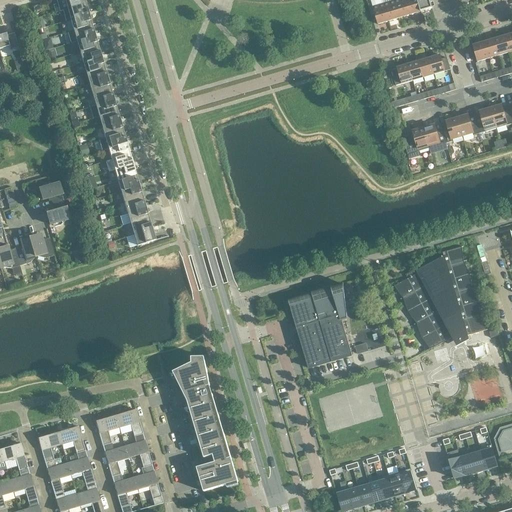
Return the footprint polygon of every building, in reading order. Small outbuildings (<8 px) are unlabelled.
[(67,10),(85,5),(83,0),(60,0),(56,1),(59,12),(63,11),(67,10)] [(384,4),(389,22),(399,19),(394,1),(393,0),(389,0),(391,2),(384,4)] [(399,19),(410,15),(405,0),(397,0),(394,1),(399,19)] [(405,0),(410,15),(421,12),(417,0),(405,0)] [(417,0),(421,12),(432,9),(429,0),(417,0)] [(378,25),(389,22),(384,4),(373,7),(378,25)] [(88,15),(85,5),(67,10),(63,11),(66,22),(70,21),(88,15)] [(70,21),(73,31),(91,26),(88,15),(70,21)] [(91,26),(73,31),(68,33),(71,44),(77,42),(95,37),(91,26)] [(4,28),(0,28),(0,49),(9,47),(10,50),(18,48),(14,33),(6,36),(4,28)] [(77,42),(80,53),(98,48),(95,37),(77,42)] [(494,40),(499,56),(510,53),(505,37),(494,40)] [(483,43),(488,59),(499,56),(494,40),(483,43)] [(488,59),(483,43),(472,46),(477,62),(488,59)] [(101,58),(98,48),(80,53),(83,64),(101,58)] [(440,56),(429,59),(434,75),(450,70),(447,58),(441,60),(440,56)] [(86,74),(104,69),(101,58),(83,64),(86,74)] [(434,75),(429,59),(418,62),(423,78),(434,75)] [(18,73),(25,71),(28,70),(25,60),(15,63),(18,73)] [(423,78),(418,62),(408,65),(413,82),(423,78)] [(413,82),(408,65),(397,68),(397,69),(391,71),(396,86),(401,85),(413,82)] [(104,69),(86,74),(80,76),(83,87),(89,85),(107,80),(104,69)] [(64,87),(71,84),(68,77),(61,80),(64,87)] [(110,91),(107,80),(89,85),(92,96),(110,91)] [(114,101),(110,91),(92,96),(96,107),(114,101)] [(115,99),(116,108),(122,107),(123,111),(130,110),(129,98),(115,99)] [(114,101),(96,107),(90,108),(93,119),(99,117),(117,112),(114,101)] [(501,106),(490,109),(496,129),(511,124),(511,120),(509,112),(504,114),(501,106)] [(75,118),(86,115),(84,108),(73,110),(75,118)] [(480,134),(496,129),(490,109),(479,112),(482,120),(476,122),(480,134)] [(117,112),(99,117),(102,128),(120,123),(117,112)] [(457,119),(462,137),(473,134),(474,136),(480,134),(476,122),(470,124),(468,116),(467,116),(457,119)] [(442,132),(446,144),(452,142),(451,140),(462,137),(457,119),(446,122),(448,130),(442,132)] [(120,123),(102,128),(105,139),(123,134),(120,123)] [(434,126),(423,129),(429,149),(446,144),(442,132),(437,134),(434,126)] [(404,140),(403,139),(407,155),(429,149),(423,129),(412,132),(415,140),(409,142),(408,139),(404,140)] [(105,139),(99,141),(102,151),(108,150),(126,144),(123,134),(105,139)] [(126,144),(108,150),(111,160),(129,155),(126,144)] [(85,145),(79,147),(82,157),(88,155),(85,145)] [(106,162),(109,173),(115,171),(133,166),(129,155),(111,160),(106,162)] [(133,166),(115,171),(118,182),(136,177),(133,166)] [(14,174),(16,182),(24,179),(22,172),(14,174)] [(136,177),(118,182),(121,193),(139,187),(136,177)] [(61,195),(58,184),(56,185),(48,183),(47,188),(39,190),(42,200),(49,198),(51,206),(63,202),(61,195)] [(139,187),(121,193),(124,203),(142,198),(139,187)] [(142,198),(124,203),(127,214),(145,209),(142,198)] [(69,220),(66,209),(65,209),(63,202),(51,206),(53,213),(47,215),(50,225),(57,223),(61,226),(66,220),(69,220)] [(145,209),(127,214),(130,225),(148,219),(145,209)] [(148,219),(130,225),(134,236),(152,230),(148,219)] [(152,230),(134,236),(137,247),(155,241),(152,230)] [(0,235),(0,266),(1,268),(3,268),(11,269),(19,267),(14,250),(9,252),(3,234),(0,235)] [(54,256),(50,240),(42,242),(40,235),(30,238),(36,258),(36,257),(37,257),(44,259),(46,258),(46,259),(54,256)] [(22,248),(14,250),(19,267),(29,264),(34,259),(36,258),(36,257),(36,258),(30,238),(20,241),(22,248)] [(421,269),(417,271),(418,274),(414,276),(412,272),(405,275),(408,279),(394,287),(403,298),(403,299),(408,312),(408,313),(416,324),(417,324),(421,338),(422,338),(430,349),(430,350),(452,338),(456,347),(469,341),(467,337),(486,331),(486,330),(480,318),(480,317),(478,303),(472,290),(472,289),(470,276),(470,275),(464,262),(462,248),(461,247),(442,253),(443,257),(427,266),(426,263),(420,265),(421,269)] [(80,255),(74,257),(76,264),(82,262),(80,255)] [(331,362),(352,356),(341,320),(347,318),(345,303),(349,301),(347,294),(344,294),(343,285),(332,289),(332,287),(311,293),(312,295),(288,302),(308,369),(331,362)] [(477,356),(486,353),(483,344),(474,347),(477,356)] [(365,345),(356,348),(358,355),(367,352),(365,345)] [(204,492),(238,482),(212,395),(209,396),(206,388),(210,387),(204,358),(191,358),(194,358),(195,362),(173,373),(184,394),(188,393),(190,402),(188,402),(190,411),(193,410),(196,422),(194,423),(198,439),(201,438),(204,449),(202,450),(204,459),(213,456),(215,463),(197,469),(204,492)] [(143,435),(136,410),(115,416),(119,428),(130,425),(134,437),(143,435)] [(115,416),(95,422),(103,447),(111,444),(108,431),(119,428),(115,416)] [(502,453),(511,449),(511,424),(500,428),(494,439),(498,452),(502,451),(502,453)] [(78,427),(58,433),(61,445),(73,442),(76,454),(85,452),(78,427)] [(58,433),(38,439),(45,464),(54,461),(50,448),(61,445),(58,433)] [(145,441),(125,447),(128,459),(139,456),(143,468),(143,469),(152,466),(145,442),(146,442),(145,441)] [(15,459),(21,478),(30,475),(20,444),(0,450),(4,462),(15,459)] [(117,462),(128,459),(125,447),(124,447),(118,449),(104,453),(104,454),(105,454),(112,478),(121,475),(117,462)] [(481,451),(487,470),(498,467),(492,447),(481,451)] [(487,470),(481,451),(471,454),(476,473),(487,470)] [(476,473),(471,454),(460,457),(466,476),(476,473)] [(466,476),(460,457),(449,460),(455,479),(466,476)] [(88,458),(67,464),(71,476),(82,473),(85,486),(94,483),(87,459),(88,459),(88,458)] [(47,470),(56,467),(54,461),(45,464),(47,470)] [(59,479),(71,476),(67,464),(56,467),(47,470),(46,470),(46,471),(47,471),(54,495),(63,492),(59,479)] [(141,469),(143,476),(154,472),(152,466),(143,469),(143,468),(141,469)] [(400,475),(405,494),(416,491),(411,471),(400,475)] [(155,472),(154,472),(143,476),(134,478),(137,490),(148,487),(152,500),(161,497),(154,473),(155,473),(155,472)] [(21,478),(9,481),(13,493),(24,490),(28,502),(37,500),(30,476),(31,476),(30,475),(21,478)] [(405,494),(400,475),(389,478),(395,497),(405,494)] [(113,485),(114,485),(121,509),(130,506),(126,493),(137,490),(134,478),(113,484),(113,485)] [(389,478),(379,481),(384,500),(395,497),(389,478)] [(13,493),(9,481),(0,483),(0,510),(6,509),(2,496),(13,493)] [(379,481),(368,484),(374,503),(384,500),(379,481)] [(364,506),(374,503),(368,484),(358,487),(364,506)] [(348,490),(353,509),(364,506),(358,487),(348,490)] [(97,489),(76,495),(80,507),(91,504),(93,511),(102,511),(96,490),(97,490),(97,489)] [(342,511),(343,511),(353,509),(348,490),(337,493),(342,511)] [(54,495),(56,501),(65,499),(63,492),(54,495)] [(56,502),(59,511),(68,511),(68,510),(80,507),(76,495),(65,499),(56,501),(55,501),(55,502),(56,502)] [(152,500),(154,507),(163,504),(161,497),(152,500)]
